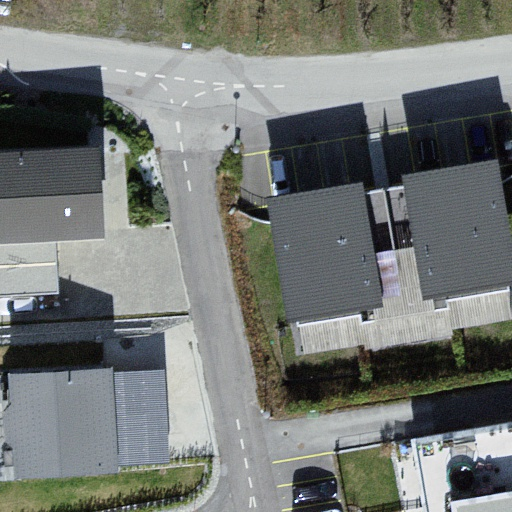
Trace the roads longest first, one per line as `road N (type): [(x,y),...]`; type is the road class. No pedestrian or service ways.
road 1 (residential): [(183,82),(188,206),(260,511)]
road 2 (residential): [(183,82),(267,85),(511,59)]
road 3 (residential): [(0,54),(183,82)]
